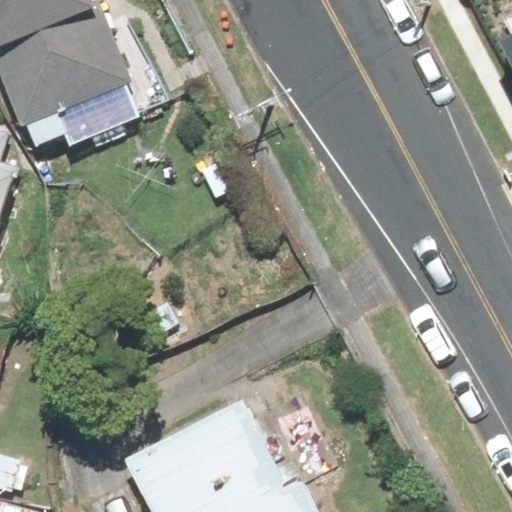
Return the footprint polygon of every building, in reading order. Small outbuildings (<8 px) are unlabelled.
[(153,102),(111,0),(0,0),(0,30),(46,145),(153,102)] [(0,242),(7,244),(28,160),(18,158),(25,131),(0,125),(0,242)] [(0,394),(19,332),(0,326),(0,394)] [(337,511),(271,386),(140,454),(169,511),(337,511)] [(40,460),(0,451),(0,484),(33,491),(40,460)] [(63,511),(64,510),(0,494),(0,511),(63,511)]
